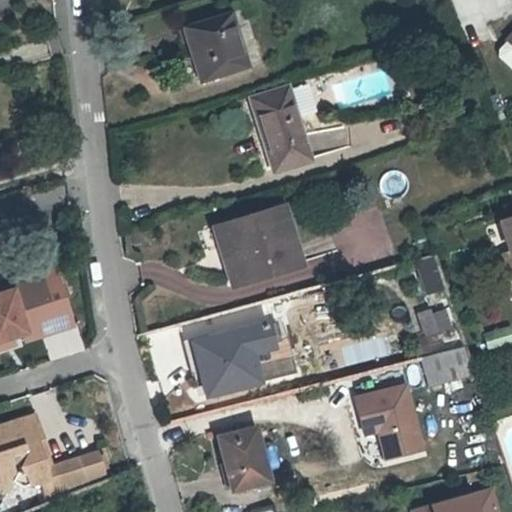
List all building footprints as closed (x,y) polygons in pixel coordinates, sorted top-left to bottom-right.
[(198,82),(246,66),(230,12),(181,27),(198,82)] [(506,38),(498,47),(498,53),(511,66),(511,30),(506,38)] [(425,64),(415,67),(422,91),(432,88),(425,64)] [(415,67),(402,70),(409,94),(422,91),(415,67)] [(305,85),(285,90),(293,118),(312,112),(305,85)] [(270,170),(305,160),(293,118),(285,90),(284,88),(250,99),(270,170)] [(230,284),(297,265),(281,209),(214,229),(230,284)] [(511,218),(500,222),(509,252),(511,260),(511,218)] [(511,274),(511,260),(509,252),(501,255),(508,276),(511,274)] [(424,295),(442,290),(432,255),(414,260),(424,295)] [(0,341),(13,338),(25,334),(27,341),(58,331),(41,278),(9,287),(11,293),(0,296),(0,341)] [(426,336),(438,333),(431,311),(418,314),(426,336)] [(263,325),(197,341),(204,369),(199,370),(204,392),(257,380),(249,352),(270,346),(263,325)] [(485,347),(511,339),(511,332),(510,325),(481,333),(485,347)] [(0,349),(15,345),(13,338),(0,341),(0,349)] [(474,374),(467,355),(465,349),(420,360),(427,386),(474,374)] [(350,394),(359,438),(375,435),(381,462),(424,453),(409,382),(350,394)] [(25,476),(27,484),(47,477),(54,499),(87,486),(78,457),(49,466),(45,451),(39,454),(35,439),(40,438),(33,414),(0,424),(0,487),(5,490),(10,480),(15,472),(25,476)] [(231,490),(267,482),(253,428),(217,437),(231,490)] [(39,454),(45,451),(40,438),(35,439),(39,454)] [(21,486),(27,484),(25,476),(15,472),(10,480),(21,486)] [(496,511),(489,488),(407,511),(406,511),(496,511)]
